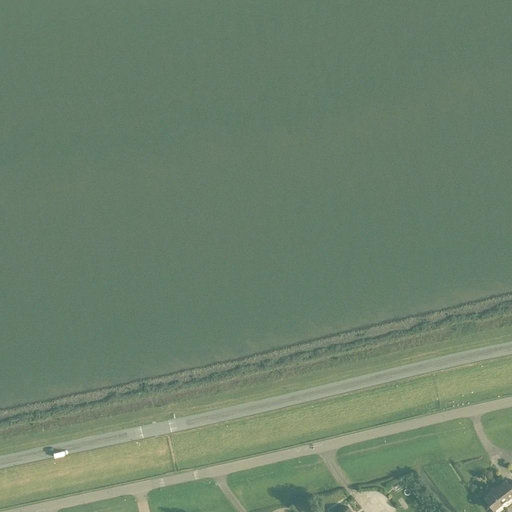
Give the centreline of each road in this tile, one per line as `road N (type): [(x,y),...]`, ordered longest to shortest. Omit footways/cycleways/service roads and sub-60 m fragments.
road 1 (secondary): [(0,463),(511,348)]
road 2 (unclassified): [(28,511),(511,402)]
